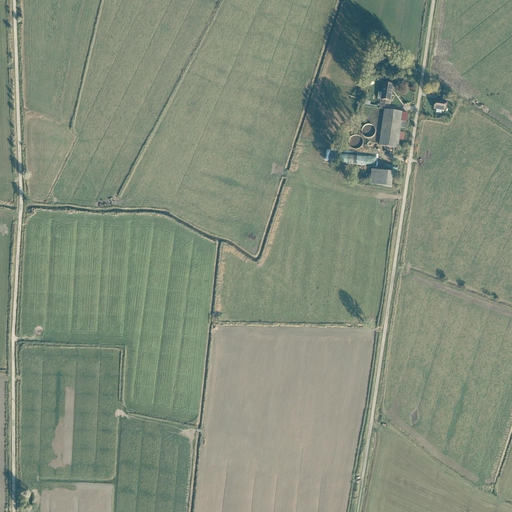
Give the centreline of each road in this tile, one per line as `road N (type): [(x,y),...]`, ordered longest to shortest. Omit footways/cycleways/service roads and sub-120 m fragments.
road 1 (unclassified): [(13,511),(14,0)]
road 2 (unclassified): [(363,480),(434,0)]
